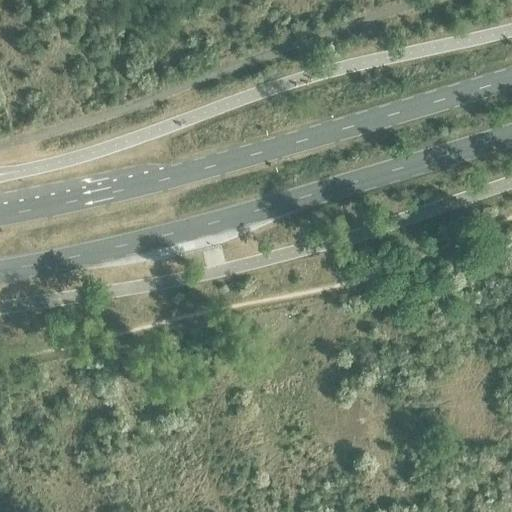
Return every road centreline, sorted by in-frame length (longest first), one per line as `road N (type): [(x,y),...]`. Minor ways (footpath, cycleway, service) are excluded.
road 1 (primary): [(511,78),(206,171),(0,217)]
road 2 (primary): [(0,272),(219,223),(511,138)]
